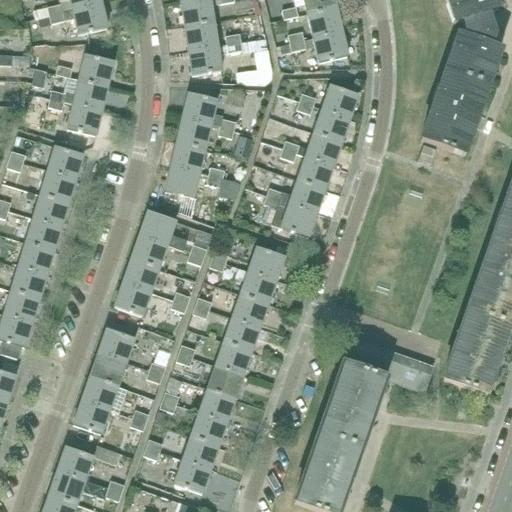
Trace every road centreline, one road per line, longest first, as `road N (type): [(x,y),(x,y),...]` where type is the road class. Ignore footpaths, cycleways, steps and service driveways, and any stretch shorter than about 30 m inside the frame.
road 1 (residential): [(376,0),(386,74),(373,161),(250,511)]
road 2 (residential): [(22,511),(139,184),(151,110),(143,0)]
